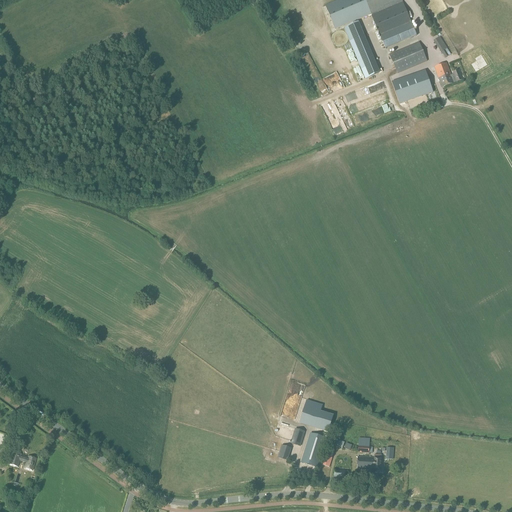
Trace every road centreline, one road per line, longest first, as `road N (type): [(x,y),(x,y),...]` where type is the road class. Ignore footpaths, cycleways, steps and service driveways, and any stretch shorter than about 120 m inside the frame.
road 1 (secondary): [(461,511),(304,494),(174,502),(140,487),(0,383)]
road 2 (track): [(323,153),(445,113),(448,102)]
